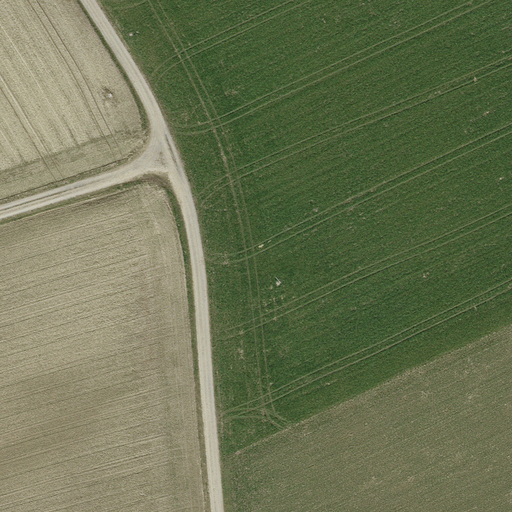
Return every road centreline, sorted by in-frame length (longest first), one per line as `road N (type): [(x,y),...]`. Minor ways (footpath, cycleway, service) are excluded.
road 1 (track): [(85,0),(173,157),(188,229),(213,511)]
road 2 (track): [(0,212),(173,157)]
